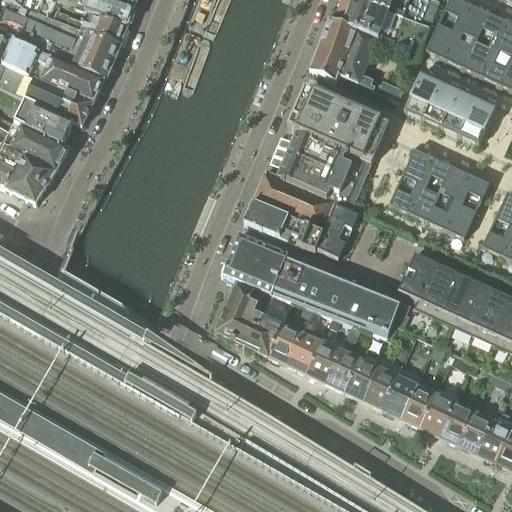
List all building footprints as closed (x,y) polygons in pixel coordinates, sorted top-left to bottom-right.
[(0,0),(0,13),(3,7),(48,25),(53,13),(58,14),(60,9),(39,1),(35,0),(0,0)] [(39,0),(39,1),(60,9),(77,15),(85,18),(126,34),(128,29),(131,28),(133,22),(132,19),(133,14),(92,0),(39,0)] [(92,0),(133,14),(138,0),(92,0)] [(355,0),(344,32),(376,46),(417,65),(441,0),(355,0)] [(490,156),(503,163),(511,166),(511,0),(451,0),(425,57),(425,58),(410,91),(414,92),(403,117),(409,120),(490,156)] [(0,13),(0,42),(25,53),(96,83),(103,87),(104,86),(104,85),(106,81),(109,80),(111,73),(110,71),(113,65),(115,64),(118,58),(117,55),(118,53),(52,27),(48,25),(3,7),(0,13)] [(52,27),(118,53),(119,50),(126,34),(85,18),(82,27),(56,16),(52,27)] [(376,46),(344,32),(328,25),(309,77),(309,78),(335,89),(338,81),(360,91),(397,108),(402,96),(381,87),(380,91),(371,87),(373,83),(369,81),(368,84),(361,81),(376,46)] [(0,66),(10,71),(14,73),(25,53),(0,42),(0,66)] [(25,53),(14,73),(64,97),(66,95),(94,106),(100,92),(103,87),(96,83),(25,53)] [(0,93),(0,94),(10,71),(0,66),(0,93)] [(64,97),(14,73),(10,71),(0,94),(24,105),(73,128),(81,132),(94,106),(66,95),(64,97)] [(298,139),(299,139),(336,156),(370,171),(388,130),(304,93),(286,134),(298,139)] [(14,128),(61,152),(73,128),(24,105),(14,128)] [(0,149),(2,151),(55,178),(68,155),(61,152),(14,128),(9,137),(0,131),(0,149)] [(283,177),(280,183),(334,209),(351,217),(370,171),(336,156),(299,139),(295,147),(293,146),(280,176),(283,177)] [(0,170),(13,177),(4,195),(35,210),(55,178),(2,151),(0,155),(0,170)] [(388,211),(406,219),(432,164),(413,156),(388,211)] [(406,219),(424,227),(450,172),(432,164),(406,219)] [(0,193),(4,195),(13,177),(0,170),(0,193)] [(424,227),(442,236),(468,181),(450,172),(424,227)] [(252,209),(305,232),(323,239),(334,209),(280,183),(278,182),(266,177),(252,209)] [(468,181),(442,236),(463,245),(488,190),(468,181)] [(481,253),(499,262),(511,233),(511,201),(506,199),(481,253)] [(275,243),(297,252),(305,232),(252,209),(243,230),(275,243)] [(350,218),(351,217),(334,209),(323,239),(316,255),(337,265),(358,222),(350,218)] [(297,252),(315,257),(316,255),(323,239),(305,232),(297,252)] [(511,233),(499,262),(511,267),(511,233)] [(340,327),(352,332),(359,334),(386,345),(390,334),(396,317),(400,307),(387,302),(297,265),(259,250),(238,241),(221,282),(236,288),(271,300),(304,313),(312,316),(319,319),(331,324),(340,327)] [(0,327),(3,320),(11,303),(13,298),(19,284),(21,278),(25,268),(26,266),(27,265),(26,265),(20,262),(10,256),(8,255),(7,254),(8,254),(4,252),(0,249),(0,327)] [(417,305),(418,305),(435,269),(414,260),(397,296),(417,305)] [(413,314),(433,323),(454,278),(435,269),(418,305),(417,305),(413,314)] [(433,323),(453,332),(474,287),(454,278),(433,323)] [(453,332),(473,341),(494,296),(474,287),(453,332)] [(267,310),(271,300),(236,288),(214,338),(248,354),(267,310)] [(473,341),(492,350),(511,306),(511,304),(494,296),(473,341)] [(511,306),(492,350),(511,358),(511,306)] [(405,320),(409,311),(400,307),(396,317),(405,320)] [(248,354),(268,363),(282,332),(288,320),(267,310),(248,354)] [(301,322),(308,325),(312,316),(304,313),(301,322)] [(312,316),(308,325),(316,328),(319,319),(312,316)] [(336,336),(340,327),(331,324),(328,333),(336,336)] [(268,363),(287,372),(301,341),(282,332),(268,363)] [(325,390),(344,399),(360,364),(348,359),(359,334),(352,332),(340,355),(325,390)] [(394,341),(395,336),(390,334),(386,345),(391,347),(394,341)] [(287,372),(306,381),(320,348),(301,339),(301,341),(287,372)] [(306,381),(325,390),(340,355),(321,346),(320,348),(306,381)] [(445,356),(435,350),(429,361),(440,367),(445,356)] [(363,407),(382,416),(402,372),(384,363),(379,373),(363,407)] [(344,399),(363,407),(379,373),(360,364),(344,399)] [(478,371),(473,368),(468,378),(473,381),(478,371)] [(382,416),(401,425),(419,383),(421,380),(402,372),(382,416)] [(179,420),(179,421),(191,428),(191,427),(192,425),(239,454),(239,453),(241,449),(244,443),(245,442),(246,439),(249,435),(251,431),(256,422),(260,415),(261,413),(262,412),(259,410),(258,411),(256,409),(240,399),(239,400),(237,398),(220,388),(211,383),(211,381),(210,380),(209,382),(199,376),(198,376),(197,378),(195,384),(194,386),(188,399),(186,404),(184,410),(183,411),(180,418),(180,419),(179,420)] [(506,396),(506,395),(511,387),(492,378),(487,388),(506,396)] [(401,425),(420,434),(436,400),(424,394),(427,387),(419,383),(401,425)] [(420,434),(439,443),(455,409),(436,400),(420,434)] [(439,443),(458,452),(474,418),(455,409),(439,443)] [(271,417),(262,412),(261,413),(260,415),(256,422),(265,427),(271,417)] [(458,452),(477,461),(495,418),(488,415),(485,423),(474,418),(458,452)] [(511,422),(497,415),(495,418),(477,461),(496,470),(511,435),(511,433),(511,422)] [(260,436),(255,445),(246,439),(245,442),(244,443),(241,449),(239,453),(240,454),(239,455),(229,474),(207,511),(424,511),(410,503),(410,504),(407,503),(408,502),(391,492),(388,491),(389,490),(372,480),(372,481),(369,479),(353,469),(351,468),(351,467),(334,457),(334,458),(332,456),(332,455),(317,446),(317,447),(316,449),(314,453),(315,454),(315,455),(314,455),(314,456),(313,456),(312,456),(310,461),(306,467),(307,468),(307,469),(306,470),(305,470),(304,470),(303,469),(303,468),(272,449),(271,448),(275,440),(280,427),(281,425),(281,424),(278,422),(277,423),(275,421),(275,420),(271,417),(270,419),(269,420),(265,427),(264,429),(260,436)] [(207,511),(229,474),(239,455),(240,454),(239,453),(192,425),(191,428),(179,421),(161,463),(141,508),(139,511),(207,511)] [(265,427),(256,422),(251,431),(260,436),(265,427)] [(315,446),(313,444),(297,433),(296,434),(294,433),(294,432),(289,429),(281,424),(281,425),(280,427),(275,440),(271,448),(272,449),(303,468),(303,469),(304,470),(305,470),(306,470),(307,469),(307,468),(306,467),(310,461),(312,456),(313,456),(314,456),(314,455),(315,455),(315,454),(314,453),(316,449),(317,447),(317,446),(316,445),(315,446)] [(249,435),(246,439),(255,445),(260,436),(251,431),(249,435)] [(496,470),(511,477),(511,433),(511,435),(496,470)]
